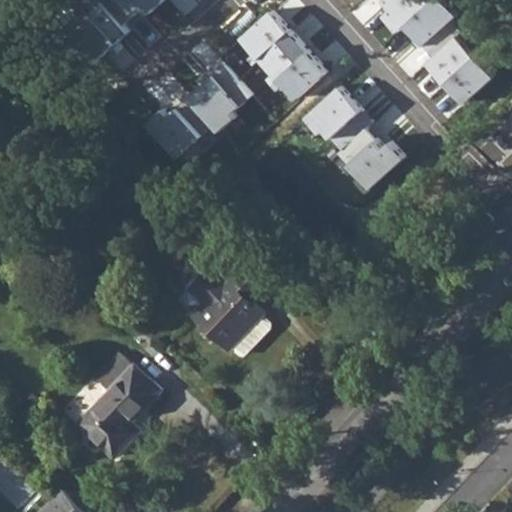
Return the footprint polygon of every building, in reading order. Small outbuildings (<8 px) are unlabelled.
[(129,21),(109,0),(88,0),(71,16),(108,55),(136,29),(129,21)] [(152,14),(166,0),(109,0),(129,21),(145,6),(152,14)] [(198,0),(173,0),(186,17),(201,3),(198,0)] [(411,23),(437,0),(386,0),(381,4),(403,30),(411,23)] [(439,54),(462,33),(471,25),(448,0),(437,0),(411,23),(439,54)] [(265,58),(296,27),(276,8),(245,39),(265,58)] [(282,76),(315,48),(296,27),(265,58),(282,76)] [(452,81),(481,54),(462,33),(439,54),(432,60),(452,81)] [(302,100),(336,70),(315,48),(282,76),(302,100)] [(452,81),(471,102),(500,75),(481,54),(452,81)] [(259,92),(226,58),(189,93),(223,127),(259,92)] [(346,152),(369,131),(383,118),(346,78),(306,115),(326,137),(329,133),(346,152)] [(183,158),(209,134),(182,105),(174,112),(166,104),(148,120),(183,158)] [(377,186),(414,155),(397,134),(383,146),(369,131),(346,152),(377,186)] [(197,312),(233,347),(235,345),(243,352),(252,350),(274,326),(274,320),(266,313),(268,311),(256,300),(270,286),(245,261),(243,263),(229,249),(216,263),(213,261),(190,284),(193,287),(184,296),(198,310),(197,312)] [(115,389),(85,420),(119,454),(143,429),(134,419),(164,388),(139,364),(137,365),(124,353),(101,376),(115,389)] [(92,511),(68,488),(44,511),(92,511)]
